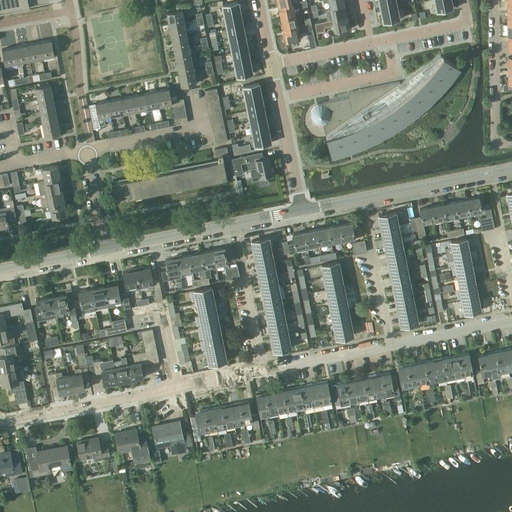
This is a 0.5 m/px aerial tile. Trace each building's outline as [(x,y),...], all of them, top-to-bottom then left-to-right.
[(0,0),(0,10),(0,11),(0,9),(0,8),(17,5),(18,7),(28,5),(47,2),(46,0),(0,0)] [(396,7),(394,0),(379,0),(381,10),(396,7)] [(452,8),(450,0),(435,0),(437,11),(452,8)] [(422,1),(417,2),(420,18),(438,15),(438,11),(425,14),(422,1)] [(216,2),(203,4),(207,21),(212,19),(210,8),(217,7),(216,2)] [(223,5),(225,17),(239,14),(237,2),(223,5)] [(295,15),(292,3),(278,6),(280,18),(295,15)] [(347,17),(344,5),(330,8),(332,20),(347,17)] [(384,22),(398,19),(396,7),(381,10),(384,22)] [(176,10),(166,12),(169,25),(184,22),(181,9),(176,10)] [(239,14),(225,17),(228,29),(242,26),(239,14)] [(297,26),(295,15),(280,18),(283,30),(297,26)] [(332,20),(314,23),(316,33),(324,31),(323,27),(333,25),(335,32),(349,29),(347,17),(332,20)] [(186,34),(184,22),(169,25),(171,37),(186,34)] [(311,24),(305,25),(297,26),(283,30),(285,42),(300,39),(299,33),(306,31),(312,30),(311,24)] [(228,29),(230,41),(244,38),(242,26),(228,29)] [(171,37),(174,49),(189,46),(186,34),(171,37)] [(247,50),(244,38),(230,41),(232,52),(247,50)] [(54,55),(51,40),(39,42),(42,58),(54,55)] [(39,42),(26,45),(29,60),(42,58),(39,42)] [(22,61),(29,60),(26,45),(14,47),(17,62),(20,78),(21,84),(27,83),(26,77),(23,77),(23,73),(22,65),(22,61)] [(191,58),(189,46),(174,49),(176,61),(191,58)] [(4,65),(17,62),(14,47),(2,50),(4,65)] [(229,58),(230,65),(235,64),(249,61),(247,50),(232,52),(233,57),(229,58)] [(312,110),(311,113),(311,117),(312,120),(315,123),(319,124),(322,124),(326,138),(331,158),(350,152),(369,145),(387,136),(403,125),(419,113),(434,100),(448,85),(460,69),(443,57),(440,55),(404,80),(400,83),(399,82),(347,92),(348,97),(329,101),(317,103),(317,105),(314,107),(312,110)] [(176,61),(178,74),(194,71),(191,58),(176,61)] [(249,61),(235,64),(236,71),(237,77),(251,74),(249,61)] [(196,83),(194,71),(178,74),(181,86),(196,83)] [(223,103),(229,102),(246,99),(260,96),(257,83),(243,86),(244,92),(239,93),(240,96),(232,97),(231,96),(232,95),(230,85),(220,87),(223,103)] [(50,84),(35,87),(37,100),(53,97),(50,84)] [(169,88),(156,91),(159,107),(171,104),(171,101),(169,88)] [(204,90),(205,96),(218,94),(216,88),(204,90)] [(156,91),(144,93),(147,109),(159,107),(156,91)] [(144,93),(131,96),(134,111),(147,109),(144,93)] [(219,100),(218,94),(205,96),(207,102),(219,100)] [(131,96),(119,98),(123,114),(134,111),(131,96)] [(246,99),(248,110),(262,107),(260,96),(246,99)] [(37,100),(40,112),(55,109),(53,97),(37,100)] [(119,98),(107,101),(110,116),(123,114),(119,98)] [(171,104),(172,107),(184,105),(183,99),(171,101),(171,104)] [(220,106),(219,100),(207,102),(208,108),(220,106)] [(103,118),(110,116),(107,101),(95,103),(99,126),(105,124),(103,118)] [(19,107),(18,103),(12,104),(15,117),(21,116),(25,115),(25,112),(20,113),(19,107)] [(184,105),(172,107),(173,113),(185,111),(184,105)] [(209,114),(221,112),(220,106),(208,108),(209,114)] [(248,110),(251,122),(265,119),(262,107),(248,110)] [(40,112),(42,124),(57,121),(55,109),(40,112)] [(173,113),(174,119),(186,117),(185,111),(173,113)] [(222,118),(221,112),(209,114),(210,120),(222,118)] [(188,123),(186,117),(174,119),(175,125),(188,123)] [(211,126),(224,124),(222,118),(210,120),(211,126)] [(267,131),(265,119),(251,122),(253,134),(267,131)] [(60,134),(57,121),(42,124),(44,137),(60,134)] [(225,130),(224,124),(211,126),(213,132),(225,130)] [(213,132),(214,138),(226,136),(225,130),(213,132)] [(270,143),(267,131),(253,134),(254,139),(250,140),(251,147),(270,143)] [(227,142),(226,136),(214,138),(215,144),(227,142)] [(234,155),(251,151),(249,144),(238,146),(237,143),(231,144),(234,155)] [(215,156),(218,156),(219,159),(217,163),(112,184),(111,181),(110,181),(115,202),(227,179),(224,163),(230,162),(226,147),(214,149),(215,156)] [(259,153),(231,159),(233,165),(235,175),(242,174),(240,164),(250,161),(253,179),(260,177),(268,176),(272,175),(268,157),(263,158),(261,152),(259,153)] [(43,174),(44,181),(59,178),(57,165),(34,170),(36,175),(43,174)] [(10,172),(13,187),(19,185),(16,171),(10,172)] [(7,173),(2,174),(4,186),(10,185),(7,173)] [(44,181),(37,182),(40,194),(46,193),(62,190),(59,178),(44,181)] [(40,194),(42,207),(64,202),(62,190),(46,193),(40,194)] [(479,197),(467,199),(470,213),(482,211),(479,197)] [(458,216),(470,213),(467,199),(455,201),(458,216)] [(446,218),(458,216),(455,201),(443,204),(446,218)] [(67,215),(64,202),(42,207),(43,212),(50,210),(51,218),(52,217),(53,223),(67,221),(65,215),(67,215)] [(6,207),(0,208),(0,227),(8,226),(7,222),(16,220),(13,203),(5,205),(6,207)] [(443,204),(431,206),(434,220),(446,218),(443,204)] [(416,224),(417,230),(419,237),(425,236),(423,223),(434,220),(431,206),(419,209),(420,216),(415,217),(416,224)] [(28,215),(27,209),(18,211),(20,224),(26,223),(25,215),(28,215)] [(379,215),(381,227),(397,224),(396,218),(399,217),(398,211),(379,215)] [(492,216),(486,217),(488,229),(494,228),(492,216)] [(482,230),(488,229),(486,217),(480,219),(482,230)] [(352,223),(340,225),(343,240),(355,238),(352,223)] [(397,224),(381,227),(384,240),(399,237),(397,224)] [(331,242),(343,240),(340,225),(328,228),(331,242)] [(363,236),(361,227),(355,228),(356,237),(363,236)] [(319,245),(331,242),(328,228),(316,230),(319,245)] [(316,230),(304,232),(307,247),(319,245),(316,230)] [(288,247),(289,253),(296,252),(295,249),(307,247),(304,232),(292,235),(293,240),(287,241),(288,247)] [(384,240),(386,252),(402,249),(399,237),(384,240)] [(252,241),(254,253),(270,250),(267,238),(252,241)] [(445,248),(446,255),(468,250),(465,238),(451,241),(452,247),(445,248)] [(364,240),(358,242),(360,253),(366,252),(364,240)] [(354,255),(360,253),(358,242),(352,243),(354,255)] [(224,248),(212,250),(215,265),(227,263),(224,248)] [(402,249),(386,252),(389,264),(404,261),(402,249)] [(205,278),(203,279),(204,285),(209,284),(208,278),(211,277),(208,266),(215,265),(212,250),(200,253),(205,278)] [(270,250),(254,253),(257,266),(272,262),(270,250)] [(448,261),(455,259),(455,264),(470,261),(468,250),(446,255),(448,261)] [(200,253),(188,255),(192,270),(198,269),(200,276),(199,279),(203,279),(205,278),(200,253)] [(188,255),(177,258),(180,272),(181,276),(192,274),(192,270),(188,255)] [(166,267),(160,268),(162,280),(181,276),(180,272),(177,258),(165,260),(166,267)] [(389,264),(391,277),(407,273),(404,261),(389,264)] [(455,264),(458,276),(472,273),(470,261),(455,264)] [(257,266),(259,278),(275,275),(272,262),(257,266)] [(322,265),(324,277),(340,274),(337,262),(322,265)] [(237,266),(231,267),(233,279),(239,277),(237,266)] [(144,267),(136,269),(139,286),(147,284),(148,289),(153,287),(156,302),(162,301),(158,281),(153,282),(150,267),(144,268),(144,267)] [(227,280),(233,279),(231,267),(225,268),(227,280)] [(131,287),(139,286),(136,269),(128,270),(128,271),(122,272),(126,292),(120,293),(124,309),(130,308),(127,293),(132,292),(131,287)] [(450,272),(440,274),(441,280),(451,278),(450,272)] [(407,273),(391,277),(394,289),(409,286),(407,273)] [(472,273),(458,276),(460,288),(474,285),(472,273)] [(340,274),(324,277),(327,290),(342,287),(340,274)] [(275,275),(259,278),(262,290),(277,287),(275,275)] [(117,284),(103,287),(107,308),(114,306),(113,304),(120,303),(117,284)] [(460,288),(463,301),(477,298),(474,285),(460,288)] [(262,290),(264,302),(280,299),(284,298),(282,286),(277,287),(262,290)] [(394,289),(396,301),(412,298),(409,286),(394,289)] [(101,309),(107,308),(103,287),(91,289),(95,310),(101,309)] [(195,290),(197,303),(213,299),(210,287),(195,290)] [(327,290),(329,302),(345,299),(342,287),(327,290)] [(79,298),(73,300),(77,318),(84,317),(83,312),(95,310),(91,289),(78,291),(79,298)] [(65,294),(52,296),(55,312),(56,317),(70,315),(72,326),(74,327),(79,327),(77,319),(77,318),(73,300),(67,301),(65,294)] [(41,306),(34,307),(37,321),(49,318),(56,317),(55,312),(52,296),(39,299),(41,306)] [(396,301),(399,313),(414,310),(412,298),(396,301)] [(479,310),(477,298),(463,301),(465,313),(479,310)] [(213,299),(197,303),(200,315),(215,312),(213,299)] [(280,299),(264,302),(267,315),(282,312),(280,299)] [(345,299),(329,302),(332,314),(347,311),(345,299)] [(0,328),(6,327),(4,319),(9,317),(8,316),(23,313),(25,322),(32,320),(30,308),(23,309),(21,302),(0,306),(0,328)] [(414,310),(399,313),(401,326),(416,323),(417,327),(422,326),(421,322),(435,319),(434,314),(420,317),(421,321),(416,321),(414,310)] [(332,314),(334,327),(350,324),(347,311),(332,314)] [(200,315),(202,327),(217,324),(215,312),(200,315)] [(267,315),(269,327),(284,324),(282,312),(267,315)] [(111,327),(111,328),(125,325),(124,319),(110,321),(111,327)] [(217,324),(202,327),(205,340),(220,336),(217,324)] [(269,327),(271,339),(294,335),(292,328),(286,329),(284,324),(269,327)] [(352,336),(350,324),(334,327),(337,339),(352,336)] [(126,331),(125,325),(111,328),(113,334),(126,331)] [(0,344),(0,347),(15,344),(12,331),(7,332),(6,327),(0,328),(0,344)] [(113,334),(111,328),(111,327),(103,328),(99,329),(100,336),(113,334)] [(27,331),(29,340),(37,338),(35,329),(27,331)] [(152,329),(141,331),(142,338),(153,336),(152,329)] [(295,340),(294,335),(271,339),(274,351),(289,348),(288,342),(295,340)] [(142,338),(143,345),(155,342),(153,336),(142,338)] [(205,340),(207,352),(222,349),(220,336),(205,340)] [(1,355),(0,355),(0,370),(15,367),(14,361),(18,360),(17,353),(22,352),(21,347),(20,342),(15,344),(0,347),(0,346),(0,350),(0,352),(1,355)] [(155,342),(143,345),(144,351),(156,349),(155,342)] [(77,353),(84,352),(82,343),(75,345),(77,353)] [(45,358),(53,356),(51,349),(43,351),(45,358)] [(144,351),(146,357),(157,355),(156,349),(144,351)] [(225,361),(222,349),(207,352),(209,364),(213,363),(218,362),(225,361)] [(504,350),(496,352),(501,377),(509,375),(508,370),(504,350)] [(143,378),(140,365),(147,364),(146,357),(144,351),(132,354),(134,363),(127,365),(130,380),(143,378)] [(496,352),(487,354),(491,373),(492,380),(489,380),(491,387),(496,386),(495,378),(501,377),(496,352)] [(468,354),(460,355),(464,375),(464,377),(473,376),(472,373),(468,354)] [(480,369),(475,370),(478,384),(484,382),(482,375),(491,373),(487,354),(478,356),(480,369)] [(157,355),(146,357),(147,364),(158,362),(157,355)] [(455,377),(464,375),(460,355),(451,357),(455,377)] [(122,366),(114,367),(117,383),(130,380),(127,365),(125,357),(120,358),(122,366)] [(454,377),(455,377),(451,357),(442,359),(446,379),(446,381),(455,379),(454,377)] [(446,379),(442,359),(433,361),(437,380),(446,379)] [(102,360),(93,362),(95,374),(102,373),(104,385),(117,383),(114,367),(112,360),(102,362),(102,360)] [(433,361),(424,362),(428,382),(437,380),(433,361)] [(89,375),(95,374),(93,362),(86,363),(87,367),(89,375)] [(428,382),(424,362),(415,364),(419,384),(420,386),(428,384),(428,382)] [(398,368),(401,387),(419,384),(415,364),(398,368)] [(17,374),(15,367),(0,370),(0,376),(2,385),(7,383),(9,391),(14,390),(14,394),(24,391),(22,379),(23,379),(21,373),(17,374)] [(75,374),(68,375),(71,391),(84,389),(82,382),(89,381),(88,375),(89,375),(87,367),(74,369),(75,374)] [(59,394),(71,391),(68,375),(62,377),(61,372),(48,374),(50,388),(57,387),(59,394)] [(390,374),(380,376),(384,395),(393,394),(394,400),(400,399),(396,377),(390,378),(390,374)] [(376,397),(384,395),(380,376),(372,377),(376,397)] [(363,379),(367,399),(376,397),(372,377),(363,379)] [(367,400),(367,399),(363,379),(354,381),(358,401),(359,402),(367,400)] [(346,383),(350,402),(358,401),(354,381),(346,383)] [(331,402),(327,382),(318,384),(322,404),(331,402)] [(341,404),(350,402),(346,383),(331,386),(335,405),(341,404)] [(318,384),(309,386),(313,406),(322,404),(318,384)] [(313,408),(313,406),(309,386),(300,387),(304,407),(304,410),(313,408)] [(295,409),(304,407),(300,387),(291,389),(295,409)] [(291,389),(282,391),(286,411),(287,413),(296,411),(295,409),(291,389)] [(286,411),(282,391),(274,393),(278,413),(286,411)] [(274,393),(265,394),(269,414),(278,413),(274,393)] [(265,394),(256,396),(260,416),(261,418),(269,416),(269,414),(265,394)] [(248,402),(239,404),(243,424),(251,422),(253,429),(259,428),(256,414),(251,415),(248,402)] [(423,402),(416,404),(418,411),(424,410),(423,402)] [(234,425),(243,424),(239,404),(230,406),(234,425)] [(221,407),(225,427),(234,425),(230,406),(221,407)] [(216,429),(225,427),(221,407),(212,409),(216,429)] [(204,411),(208,431),(216,429),(212,409),(204,411)] [(199,432),(208,431),(204,411),(195,413),(195,416),(190,417),(195,441),(201,439),(199,432)] [(179,421),(152,426),(157,448),(169,446),(170,453),(185,450),(179,421)] [(149,460),(147,451),(145,436),(137,438),(136,430),(115,434),(118,452),(131,449),(132,454),(134,463),(149,460)] [(109,456),(114,455),(112,443),(106,444),(99,446),(97,437),(76,441),(80,459),(93,457),(94,461),(109,458),(109,456)] [(63,470),(71,469),(66,445),(36,451),(38,460),(30,461),(33,476),(50,473),(49,467),(62,465),(63,470)] [(0,471),(5,471),(5,475),(22,472),(19,456),(11,458),(9,450),(0,452),(0,471)] [(26,478),(18,480),(20,491),(29,489),(26,478)]
